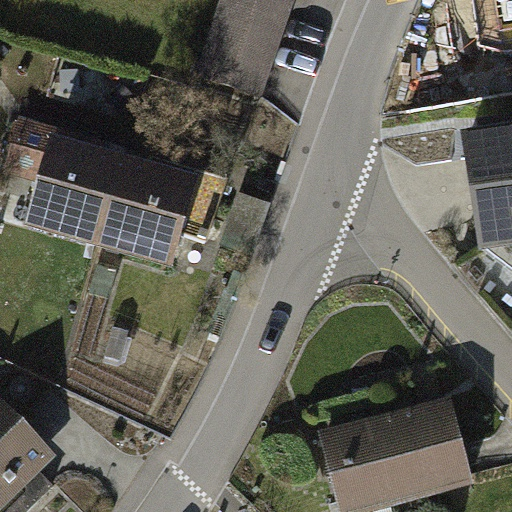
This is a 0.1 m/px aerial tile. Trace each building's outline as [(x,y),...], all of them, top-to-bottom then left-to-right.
[(295,0),(222,0),(209,39),(274,63),(295,0)] [(274,63),(209,39),(197,75),(261,98),(274,63)] [(98,246),(124,158),(55,137),(57,129),(21,118),(7,165),(42,175),(27,224),(98,246)] [(511,136),(471,143),(487,248),(511,266),(511,136)] [(124,158),(98,246),(174,268),(183,235),(209,242),(233,173),(204,165),(200,177),(124,158)] [(0,401),(0,511),(33,511),(58,487),(41,470),(55,455),(0,401)] [(450,406),(326,439),(345,510),(390,498),(391,503),(470,483),(450,406)]
